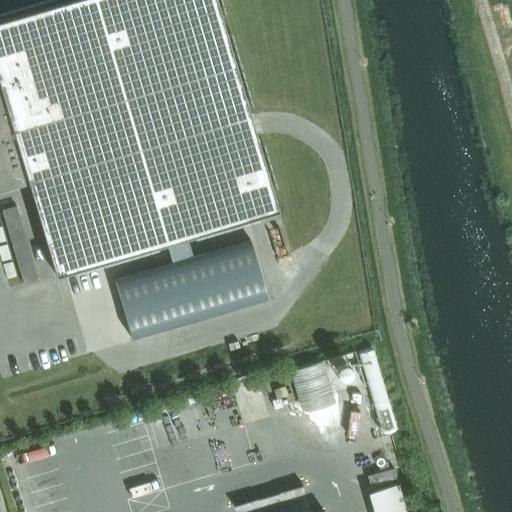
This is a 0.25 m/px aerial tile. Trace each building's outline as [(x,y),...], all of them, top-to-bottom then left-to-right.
[(0,189),(28,181),(48,175),(75,269),(165,242),(171,261),(113,278),(130,337),(266,297),(249,239),(191,256),(185,236),(277,209),(256,136),(253,125),(250,116),(215,0),(61,0),(0,18),(0,189)] [(16,203),(2,207),(6,222),(20,218),(16,203)] [(33,263),(19,267),(23,282),(37,278),(33,263)] [(378,338),(363,341),(384,430),(399,427),(378,338)] [(290,360),(304,402),(338,391),(324,349),(290,360)] [(394,467),(367,475),(370,487),(397,479),(394,467)] [(406,511),(398,482),(368,491),(373,511),(406,511)]
